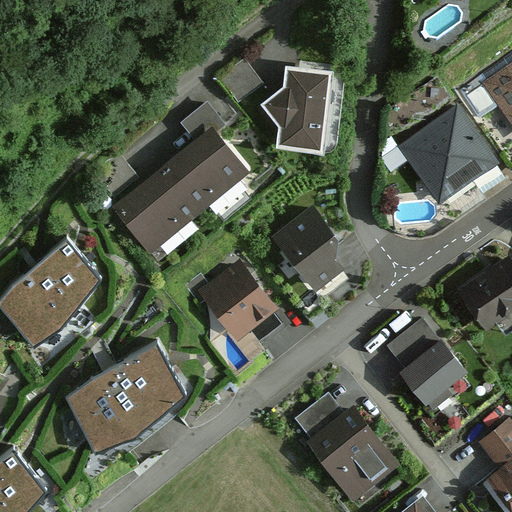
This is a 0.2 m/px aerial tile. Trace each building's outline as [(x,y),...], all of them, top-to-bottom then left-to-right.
[(239,100),(265,81),(245,55),(220,74),(239,100)] [(511,59),(483,80),(511,120),(511,59)] [(325,144),(332,64),(286,60),(284,80),(260,95),(280,117),(278,140),(325,144)] [(227,121),(207,97),(180,119),(195,137),(114,202),(151,247),(252,164),(221,126),(227,121)] [(500,159),(457,98),(395,141),(438,202),(500,159)] [(139,174),(119,150),(93,171),(114,195),(139,174)] [(315,200),(273,235),(316,287),(344,263),(334,251),(339,228),(315,200)] [(66,233),(0,296),(0,305),(34,340),(105,272),(66,233)] [(486,327),(511,308),(511,253),(510,250),(457,288),(486,327)] [(241,254),(199,288),(237,335),(279,301),(241,254)] [(469,370),(440,332),(399,363),(429,401),(469,370)] [(157,341),(65,399),(96,449),(189,391),(157,341)] [(355,402),(345,410),(330,390),(296,416),(311,436),(308,438),(352,495),(398,460),(355,402)] [(478,436),(500,464),(488,474),(511,504),(511,419),(507,413),(478,436)] [(14,443),(0,454),(0,511),(19,511),(51,485),(14,443)] [(436,511),(423,494),(398,511),(436,511)]
